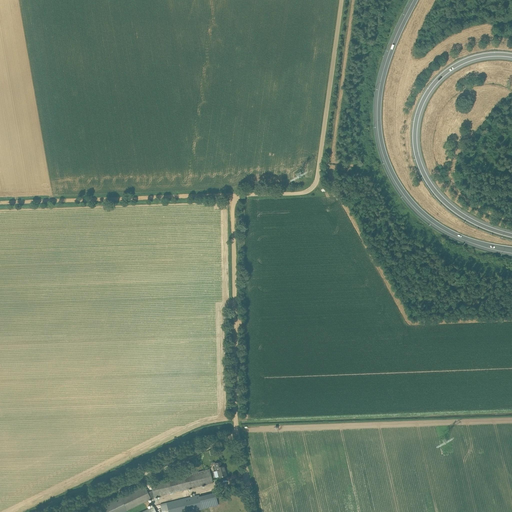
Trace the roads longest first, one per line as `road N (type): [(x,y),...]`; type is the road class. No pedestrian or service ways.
road 1 (unclassified): [(257,511),(236,417),(233,194),(306,192),(316,184),(343,0)]
road 2 (motorway): [(415,0),(382,78),(385,155),(406,194),(441,227),(511,250)]
road 3 (motorway): [(511,235),(477,223),(440,196),(424,174),(415,136),(421,105),(443,74),(483,55),(511,55)]
road 4 (track): [(0,202),(233,194)]
road 5 (track): [(239,431),(81,511)]
